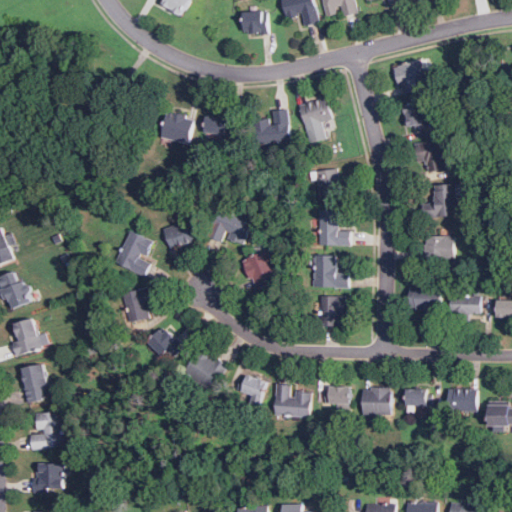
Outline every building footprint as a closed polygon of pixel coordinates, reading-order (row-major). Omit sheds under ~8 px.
[(165,0),(164,2),(183,14),(190,0),(165,0)] [(321,22),(316,0),(285,0),(289,17),(305,14),(307,25),(321,22)] [(325,0),(329,16),(343,13),(343,16),(360,12),(357,0),(325,0)] [(247,10),(247,33),(271,33),(271,10),(247,10)] [(430,87),(423,60),(398,66),(404,93),(430,87)] [(335,118),(330,98),(304,104),(309,125),(335,118)] [(407,105),(412,131),(429,128),(424,101),(407,105)] [(199,121),(173,110),(163,134),(189,145),(199,121)] [(294,141),(291,110),(276,111),(277,119),(257,121),(258,144),(294,141)] [(232,117),(209,116),(208,134),(231,135),(232,117)] [(428,161),(428,171),(446,169),(444,140),(418,142),(419,161),(428,161)] [(319,171),(322,199),(344,197),(341,168),(319,171)] [(426,217),(461,215),(460,184),(436,184),(437,203),(426,203),(426,217)] [(255,220),(223,208),(212,236),(227,242),(230,235),(247,241),(255,220)] [(354,229),(347,229),(348,210),(323,210),(323,245),(354,245),(354,229)] [(200,239),(192,218),(166,229),(175,249),(200,239)] [(0,228),(0,264),(17,258),(5,226),(0,228)] [(118,262),(145,274),(159,242),(133,230),(118,262)] [(457,235),(428,235),(428,259),(457,259),(457,235)] [(258,288),(282,276),(269,249),(245,261),(258,288)] [(351,287),(352,273),(340,272),(340,255),(318,255),(317,286),(351,287)] [(2,276),(11,309),(34,302),(24,269),(2,276)] [(412,308),(430,308),(430,320),(444,320),(444,286),(412,286),(412,308)] [(155,317),(149,288),(126,292),(133,322),(155,317)] [(485,294),(453,294),(453,318),(485,318),(485,294)] [(349,315),(348,296),(324,296),(324,325),(342,325),(342,315),(349,315)] [(511,299),(501,299),(501,319),(511,319),(511,299)] [(19,354),(44,349),(37,318),(17,323),(21,340),(16,341),(19,354)] [(188,346),(167,325),(151,343),(173,363),(188,346)] [(189,372),(216,387),(228,365),(201,349),(189,372)] [(22,369),(30,402),(54,396),(46,363),(22,369)] [(253,403),(263,405),(269,380),(244,375),(240,391),(255,394),(253,403)] [(294,384),(280,383),(278,415),(312,417),(314,391),(294,390),(294,384)] [(353,404),(353,386),(330,386),(330,404),(353,404)] [(365,414),(394,414),(394,388),(365,388),(365,414)] [(409,405),(431,405),(431,388),(409,388),(409,405)] [(454,410),(480,410),(480,388),(454,388),(454,410)] [(511,405),(493,405),(493,425),(511,425),(511,405)] [(67,446),(64,411),(39,413),(41,433),(33,434),(35,449),(67,446)] [(67,463),(38,463),(38,491),(67,491),(67,463)] [(399,511),(399,496),(389,496),(389,503),(369,503),(369,511),(399,511)] [(483,511),(484,498),(472,498),(472,503),(453,502),(453,511),(483,511)] [(441,511),(441,501),(411,501),(411,511),(441,511)] [(314,511),(314,510),(306,510),(306,503),(286,504),(285,511),(314,511)]
